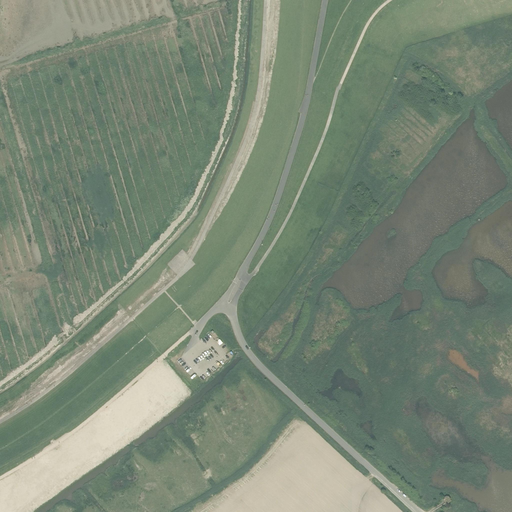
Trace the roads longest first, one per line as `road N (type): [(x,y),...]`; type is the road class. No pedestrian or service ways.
road 1 (unclassified): [(420,511),(248,349),(226,303),(197,321)]
road 2 (track): [(241,272),(255,265),(284,220),(342,73),(383,0)]
road 3 (track): [(197,321),(64,433),(0,472)]
road 4 (track): [(164,285),(0,416)]
road 5 (track): [(233,168),(259,96),(267,0)]
road 6 (track): [(233,168),(187,262),(164,285)]
